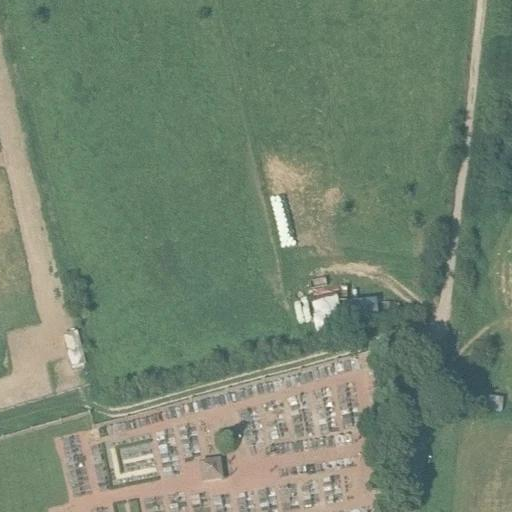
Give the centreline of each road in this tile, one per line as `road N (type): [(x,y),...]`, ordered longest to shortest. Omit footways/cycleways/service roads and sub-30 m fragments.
road 1 (track): [(480,0),(437,322),(411,321),(94,403)]
road 2 (unclassified): [(403,511),(437,322)]
